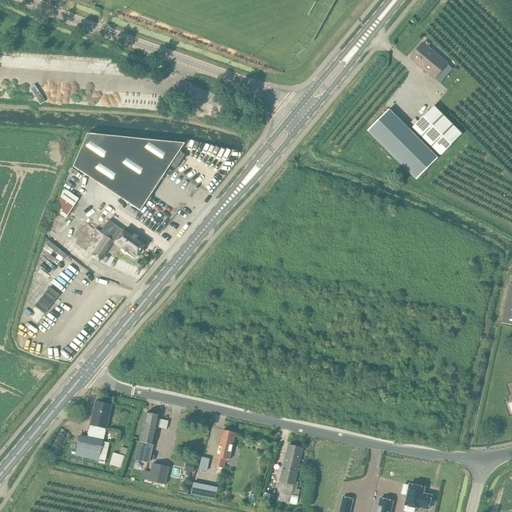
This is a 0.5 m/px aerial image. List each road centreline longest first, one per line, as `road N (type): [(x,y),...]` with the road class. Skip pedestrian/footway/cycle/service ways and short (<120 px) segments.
road 1 (unclassified): [(485,457),(407,450),(113,389),(94,373)]
road 2 (secondary): [(86,369),(298,118)]
road 3 (unclassified): [(298,118),(264,90),(21,0)]
road 4 (secondary): [(298,118),(395,0)]
road 5 (secondary): [(0,474),(86,369)]
